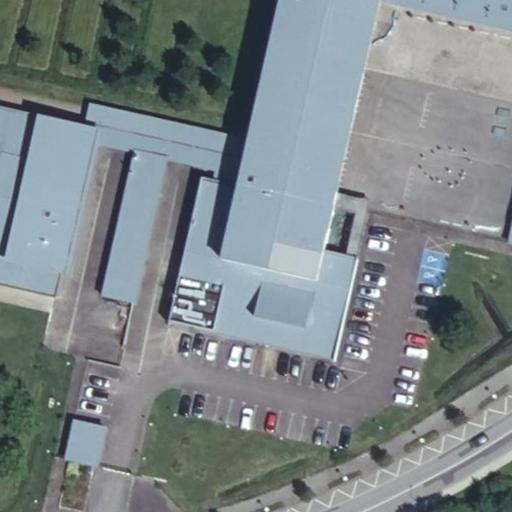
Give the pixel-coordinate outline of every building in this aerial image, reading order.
[(511,0),(285,0),(252,145),(250,144),(241,188),(214,181),(202,179),(182,266),(190,268),(188,278),(180,276),(172,314),(199,320),(197,328),(333,359),(346,304),(356,259),(345,256),(323,251),(335,195),(379,0),(440,0),(511,16),(511,0)] [(93,132),(90,143),(135,153),(159,159),(216,172),(214,181),(241,188),(250,144),(98,110),(93,132)] [(0,285),(23,291),(28,267),(29,267),(61,274),(90,143),(93,132),(0,111),(0,285)] [(159,159),(135,153),(103,297),(135,304),(147,250),(139,249),(159,159)] [(369,202),(335,195),(332,209),(354,214),(345,256),(356,259),(366,216),(369,202)] [(190,268),(182,266),(180,276),(188,278),(190,268)] [(28,267),(23,291),(55,298),(61,274),(29,267),(28,267)] [(199,320),(172,314),(170,322),(197,328),(199,320)] [(106,430),(74,422),(69,443),(102,450),(106,430)] [(97,468),(102,450),(69,443),(65,461),(97,468)]
